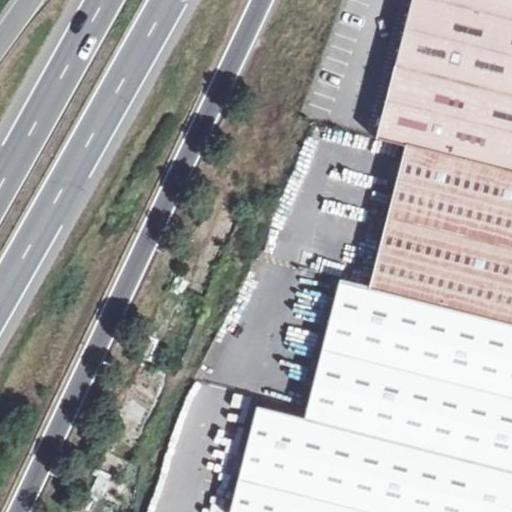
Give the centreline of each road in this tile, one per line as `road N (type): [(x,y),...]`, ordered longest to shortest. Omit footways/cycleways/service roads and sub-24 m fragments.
road 1 (trunk): [(15,511),(260,0)]
road 2 (trunk): [(0,303),(170,0)]
road 3 (trunk): [(102,0),(0,183)]
